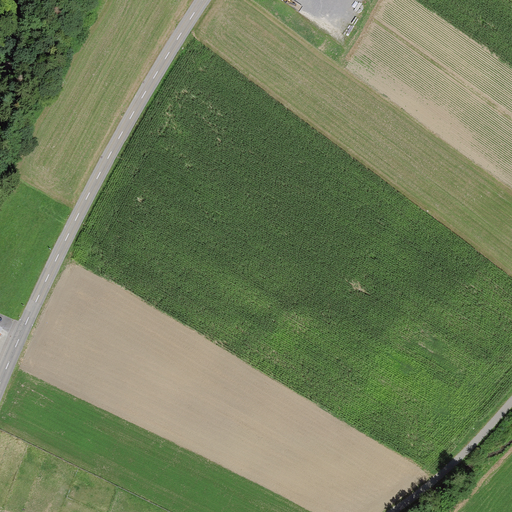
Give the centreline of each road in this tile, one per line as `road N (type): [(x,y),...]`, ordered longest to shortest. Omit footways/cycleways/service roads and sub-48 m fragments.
road 1 (tertiary): [(202,0),(111,151),(0,383)]
road 2 (track): [(390,511),(511,399)]
